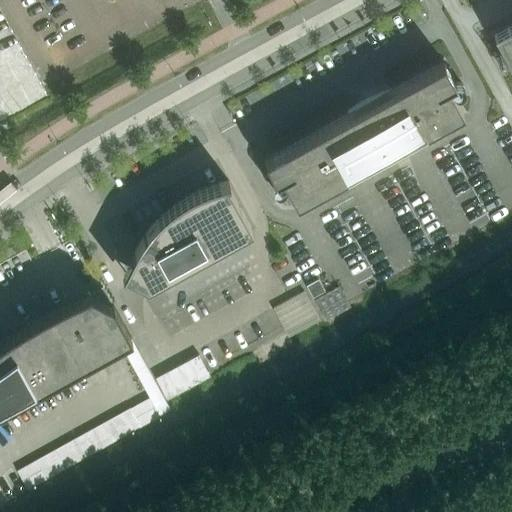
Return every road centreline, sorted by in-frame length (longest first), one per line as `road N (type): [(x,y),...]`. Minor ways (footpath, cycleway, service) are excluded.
road 1 (secondary): [(0,231),(139,136),(391,0)]
road 2 (secondary): [(331,0),(125,112),(0,193)]
